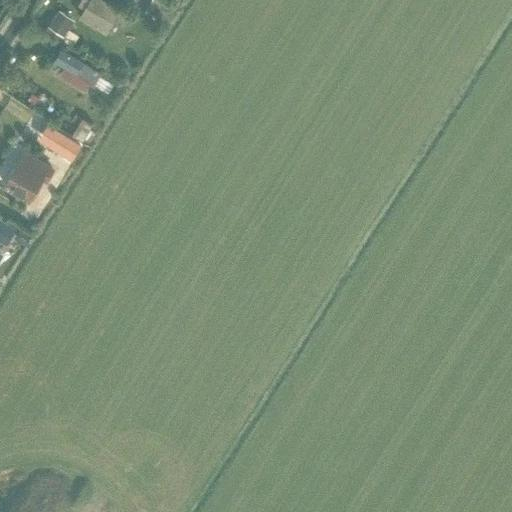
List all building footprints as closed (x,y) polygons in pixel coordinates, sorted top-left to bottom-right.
[(46,0),(39,0),(32,12),(43,18),(52,4),(46,0)] [(86,5),(80,14),(110,30),(123,6),(112,0),(80,0),(80,2),(86,5)] [(63,22),(69,13),(57,5),(44,25),(69,41),(76,30),(63,22)] [(63,45),(56,56),(93,80),(100,68),(63,45)] [(84,141),(82,139),(72,132),(54,121),(40,144),(70,163),(84,141)] [(53,169),(35,158),(29,169),(17,162),(4,184),(28,198),(41,177),(46,180),(53,169)] [(15,227),(0,217),(0,241),(5,244),(15,227)]
